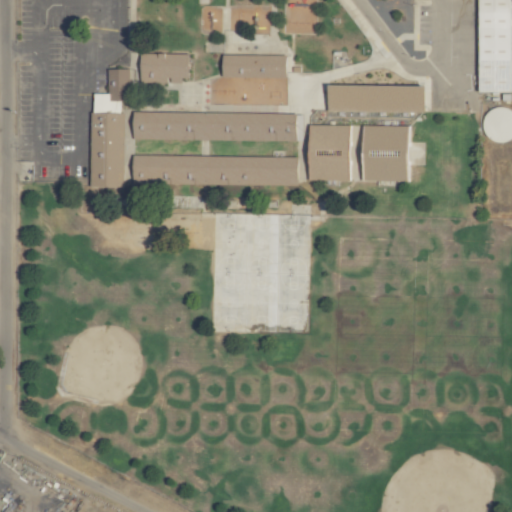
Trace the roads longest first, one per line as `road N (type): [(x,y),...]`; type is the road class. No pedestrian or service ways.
road 1 (residential): [(3,0),(0,424)]
road 2 (residential): [(143,511),(0,434)]
